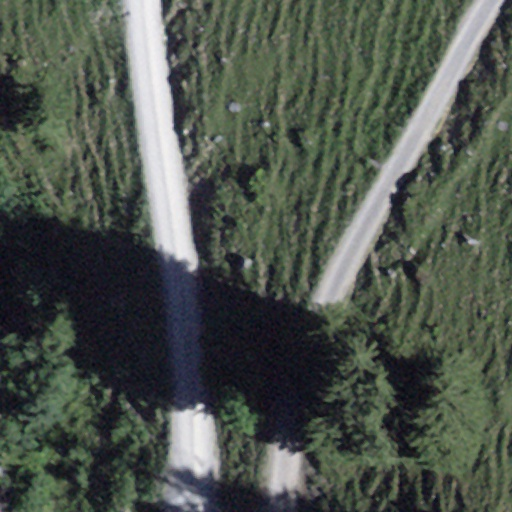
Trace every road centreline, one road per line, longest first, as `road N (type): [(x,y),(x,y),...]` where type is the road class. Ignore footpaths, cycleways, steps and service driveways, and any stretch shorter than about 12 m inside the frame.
road 1 (track): [(278,511),(310,352),(386,185),(498,0)]
road 2 (track): [(149,0),(188,314),(201,511)]
